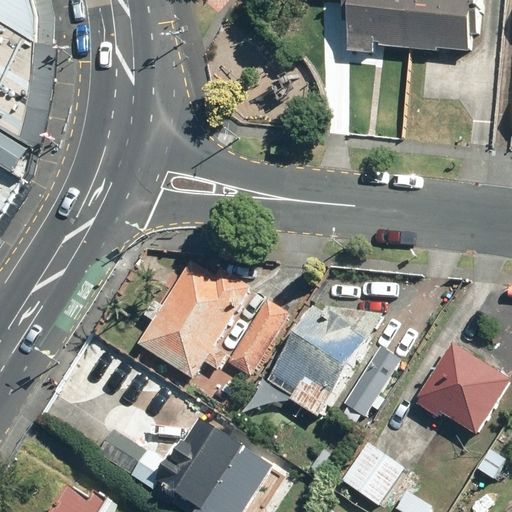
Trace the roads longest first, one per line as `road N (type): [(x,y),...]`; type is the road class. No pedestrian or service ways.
road 1 (tertiary): [(270,196),(511,218)]
road 2 (primary): [(107,190),(0,355)]
road 3 (tertiary): [(270,196),(154,204),(107,190)]
road 4 (tertiary): [(124,144),(270,196)]
road 5 (primary): [(119,0),(124,144)]
